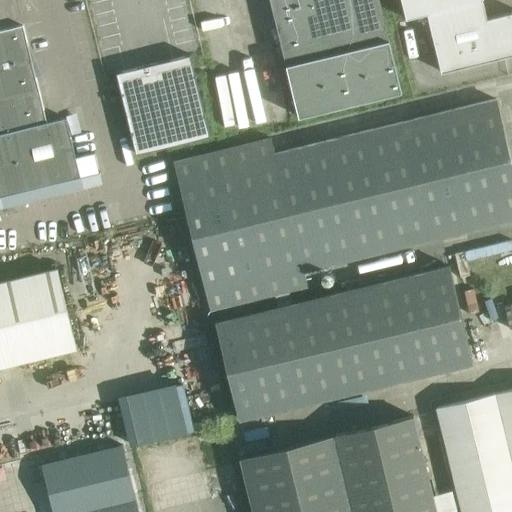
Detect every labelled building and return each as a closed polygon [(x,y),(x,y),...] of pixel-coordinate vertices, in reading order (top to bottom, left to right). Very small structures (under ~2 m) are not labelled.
[(270,0),(299,117),(402,92),(379,0),(270,0)] [(511,12),(487,18),(482,0),(401,0),(406,19),(427,14),(442,72),(511,54),(511,12)] [(32,64),(23,26),(0,31),(0,196),(99,172),(95,153),(75,157),(66,118),(46,123),(35,77),(41,75),(36,64),(32,64)] [(191,55),(117,73),(136,154),(210,136),(191,55)] [(271,138),(174,162),(211,312),(309,288),(305,272),(444,238),(445,245),(468,239),(466,233),(511,221),(511,159),(496,100),(275,154),(271,138)] [(80,109),(71,112),(77,130),(86,127),(80,109)] [(215,322),(239,419),(473,363),(450,265),(215,322)] [(0,366),(77,348),(57,268),(0,282),(0,366)] [(125,392),(137,442),(199,428),(188,378),(125,392)] [(511,475),(511,392),(493,397),(511,475)] [(511,511),(511,475),(493,397),(438,410),(462,511),(511,511)] [(242,461),(254,511),(436,511),(414,419),(242,461)] [(226,436),(206,443),(215,468),(234,461),(226,436)] [(53,511),(88,511),(136,501),(122,446),(42,465),(53,511)] [(88,511),(138,511),(136,501),(88,511)]
